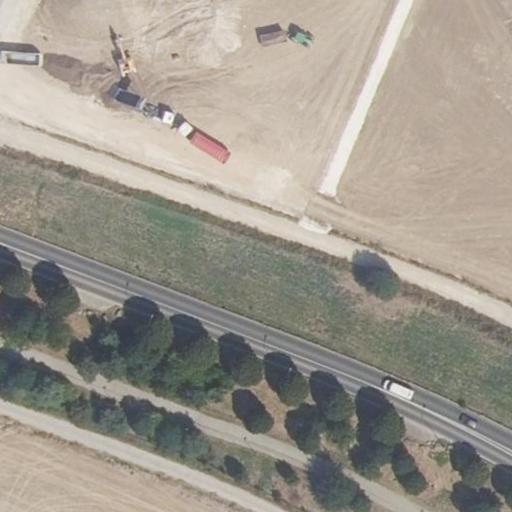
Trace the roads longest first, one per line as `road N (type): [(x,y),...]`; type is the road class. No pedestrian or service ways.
road 1 (secondary): [(0,245),(285,350),(511,450)]
road 2 (track): [(0,131),(317,237),(511,317)]
road 3 (track): [(265,511),(0,403)]
